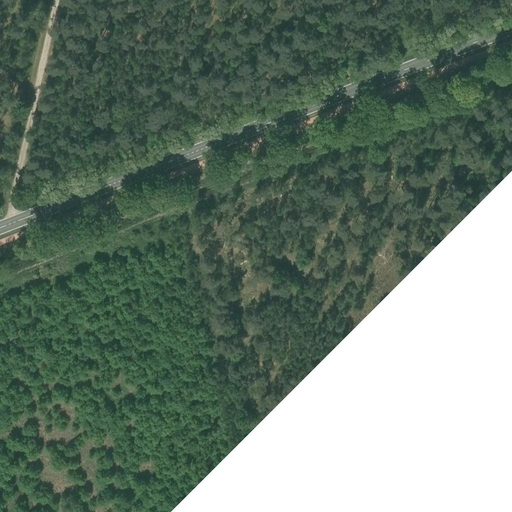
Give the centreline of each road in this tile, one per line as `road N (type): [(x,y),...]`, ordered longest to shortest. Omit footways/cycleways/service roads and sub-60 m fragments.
road 1 (secondary): [(511,28),(0,227)]
road 2 (track): [(56,0),(13,222)]
